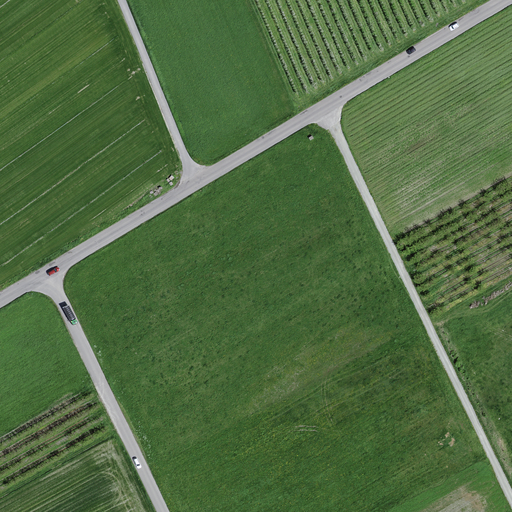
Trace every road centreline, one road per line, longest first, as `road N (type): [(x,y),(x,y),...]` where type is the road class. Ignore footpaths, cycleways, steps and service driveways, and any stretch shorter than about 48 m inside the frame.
road 1 (track): [(325,107),(511,495)]
road 2 (unclassified): [(195,183),(505,0)]
road 3 (unclassified): [(163,511),(46,272)]
road 4 (unclassified): [(195,183),(121,0)]
road 5 (unclassified): [(46,272),(195,183)]
